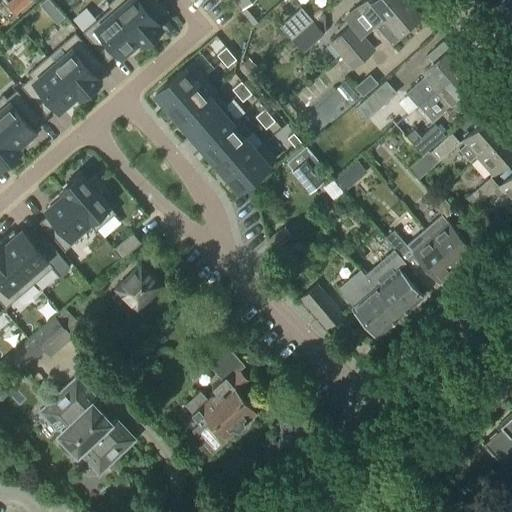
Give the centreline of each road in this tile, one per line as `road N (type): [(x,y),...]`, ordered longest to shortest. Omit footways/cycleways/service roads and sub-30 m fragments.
road 1 (residential): [(375,415),(217,248)]
road 2 (tertiary): [(375,415),(511,295)]
road 3 (residential): [(217,248),(203,196),(122,99)]
road 4 (residential): [(217,248),(176,221),(88,128)]
road 5 (residential): [(122,99),(202,28),(178,0)]
